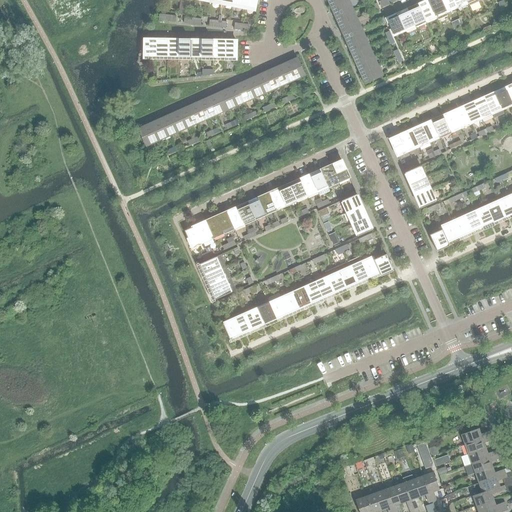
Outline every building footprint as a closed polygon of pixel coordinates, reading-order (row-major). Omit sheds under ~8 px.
[(244,0),(243,7),(255,9),(256,0),(244,0)] [(331,8),(335,17),(352,10),(348,0),(331,8)] [(428,0),(418,5),(425,20),(435,16),(428,0)] [(440,0),(428,0),(435,16),(437,20),(447,15),(445,11),(440,0)] [(453,0),(440,0),(445,11),(456,6),(453,0)] [(418,5),(407,10),(414,25),(425,20),(418,5)] [(352,10),(335,17),(339,27),(356,19),(352,10)] [(404,30),(414,25),(407,10),(397,14),(404,30)] [(393,34),(404,30),(397,14),(386,19),(393,34)] [(341,31),(343,35),(360,28),(358,23),(356,19),(339,27),(341,31)] [(343,35),(348,45),(364,38),(360,28),(343,35)] [(369,47),(364,38),(348,45),(352,54),(369,47)] [(156,57),(156,40),(144,40),(144,57),(145,57),(145,59),(151,59),(151,57),(156,57)] [(167,40),(156,40),(156,57),(167,57),(167,40)] [(179,40),(167,40),(167,57),(178,57),(179,40)] [(190,40),(179,40),(178,57),(190,57),(190,40)] [(201,40),(190,40),(190,57),(201,58),(201,40)] [(213,58),(213,41),(201,40),(201,58),(213,58)] [(224,41),(213,41),(213,58),(224,58),(224,41)] [(236,41),(224,41),(224,58),(236,58),(236,41)] [(373,56),(369,47),(352,54),(356,64),(373,56)] [(377,66),(373,56),(356,64),(360,73),(377,66)] [(293,61),(283,65),(290,82),(300,77),(293,61)] [(283,65),(274,69),(281,86),(290,82),(283,65)] [(381,76),(377,66),(360,73),(364,83),(381,76)] [(274,69),(264,73),(272,90),(281,86),(274,69)] [(272,90),(264,73),(255,77),(262,94),(272,90)] [(262,94),(255,77),(246,81),(253,98),(262,94)] [(253,98),(246,81),(236,86),(244,102),(253,98)] [(244,102),(236,86),(227,90),(234,106),(244,102)] [(505,88),(494,93),(501,108),(511,104),(505,88)] [(218,94),(225,111),(234,106),(227,90),(218,94)] [(491,113),(501,108),(494,93),(484,98),(491,113)] [(208,98),(216,115),(225,111),(218,94),(208,98)] [(199,102),(206,119),(216,115),(208,98),(199,102)] [(484,98),(474,102),(480,118),(491,113),(484,98)] [(199,102),(190,106),(197,123),(206,119),(199,102)] [(470,122),(480,118),(474,102),(463,107),(470,122)] [(197,123),(190,106),(180,111),(188,127),(197,123)] [(470,122),(463,107),(453,111),(460,127),(470,122)] [(188,127),(180,111),(171,115),(178,131),(188,127)] [(449,132),(460,127),(453,111),(442,116),(449,132)] [(178,131),(171,115),(162,119),(169,136),(178,131)] [(449,132),(442,116),(432,121),(439,136),(449,132)] [(169,136),(162,119),(152,123),(160,140),(169,136)] [(428,141),(439,136),(432,121),(421,125),(428,141)] [(150,144),(160,140),(152,123),(142,127),(150,144)] [(421,125),(411,130),(418,145),(428,141),(421,125)] [(407,150),(418,145),(411,130),(401,135),(407,150)] [(407,150),(401,135),(390,140),(396,155),(407,150)] [(331,166),(337,181),(348,176),(341,161),(331,166)] [(331,166),(320,170),(327,186),(337,181),(331,166)] [(410,185),(425,178),(419,166),(404,173),(410,185)] [(310,175),(316,191),(327,186),(320,170),(310,175)] [(310,175),(299,180),(306,195),(316,191),(310,175)] [(430,190),(425,178),(410,185),(415,197),(430,190)] [(289,184),(296,200),(306,195),(299,180),(289,184)] [(289,184),(278,189),(285,204),(296,200),(289,184)] [(268,194),(275,209),(285,204),(278,189),(268,194)] [(430,190),(415,197),(420,209),(435,202),(430,190)] [(268,194),(257,198),(264,214),(275,209),(268,194)] [(347,213),(362,206),(356,194),(341,201),(347,213)] [(505,217),(511,214),(511,202),(509,196),(497,201),(505,217)] [(247,203),(254,218),(264,214),(257,198),(247,203)] [(497,201),(486,207),(493,223),(505,217),(497,201)] [(247,203),(237,208),(243,223),(254,218),(247,203)] [(347,213),(352,225),(367,218),(362,206),(347,213)] [(482,228),(493,223),(486,207),(474,212),(482,228)] [(243,223),(237,208),(226,212),(233,228),(243,223)] [(325,208),(318,211),(320,217),(328,214),(325,208)] [(226,212),(216,217),(223,232),(233,228),(226,212)] [(474,212),(463,217),(470,233),(482,228),(474,212)] [(223,232),(216,217),(205,222),(212,237),(223,232)] [(459,238),(470,233),(463,217),(451,222),(459,238)] [(372,230),(367,218),(352,225),(357,237),(372,230)] [(205,222),(195,226),(202,242),(212,237),(205,222)] [(439,227),(441,230),(447,243),(448,243),(459,238),(451,222),(439,227)] [(202,242),(195,226),(184,231),(191,246),(202,242)] [(449,246),(448,243),(447,243),(441,230),(429,235),(432,241),(431,242),(432,242),(437,252),(449,246)] [(335,232),(329,235),(333,245),(339,242),(335,232)] [(380,273),(379,273),(381,277),(393,271),(389,261),(390,261),(390,260),(389,261),(386,254),(375,259),(374,260),(380,273)] [(199,264),(204,277),(226,267),(221,255),(199,264)] [(368,278),(379,273),(380,273),(374,260),(375,259),(373,257),(361,262),(368,278)] [(357,283),(368,278),(361,262),(350,267),(357,283)] [(204,277),(209,288),(231,278),(226,267),(204,277)] [(345,288),(357,283),(350,267),(338,272),(345,288)] [(334,294),(345,288),(338,272),(326,277),(334,294)] [(322,299),(334,294),(326,277),(315,283),(322,299)] [(209,288),(215,300),(236,290),(231,278),(209,288)] [(322,299),(315,283),(303,288),(311,304),(322,299)] [(311,304),(303,288),(292,293),(299,309),(311,304)] [(299,309),(292,293),(280,298),(288,314),(299,309)] [(288,314),(280,298),(269,303),(276,319),(288,314)] [(265,324),(276,319),(269,303),(257,308),(265,324)] [(253,329),(265,324),(257,308),(246,313),(253,329)] [(253,329),(246,313),(234,318),(242,335),(253,329)] [(229,340),(242,335),(234,318),(222,324),(229,340)] [(478,428),(461,434),(465,444),(491,435),(489,431),(480,434),(478,428)] [(492,439),(491,435),(465,444),(468,454),(486,448),(484,442),(492,439)] [(425,443),(417,446),(425,468),(433,466),(425,443)] [(411,445),(406,446),(409,455),(414,453),(411,445)] [(431,456),(439,453),(436,446),(429,448),(431,456)] [(487,453),(486,448),(468,454),(471,464),(498,454),(496,450),(487,453)] [(394,452),(396,457),(403,455),(401,449),(394,452)] [(499,458),(498,454),(471,464),(475,473),(492,467),(490,461),(495,460),(499,458)] [(446,462),(444,456),(433,460),(436,466),(446,462)] [(445,467),(438,469),(440,475),(447,473),(445,467)] [(475,473),(478,483),(505,474),(503,469),(494,472),(492,467),(475,473)] [(433,472),(422,475),(432,502),(436,500),(433,492),(439,489),(433,472)] [(482,492),(482,493),(498,486),(499,487),(499,486),(497,480),(506,477),(505,474),(478,483),(474,484),(478,494),(482,492)] [(422,475),(413,479),(420,497),(425,495),(428,503),(432,502),(422,475)] [(413,479),(404,482),(413,509),(417,507),(414,499),(420,497),(413,479)] [(404,482),(394,486),(400,503),(406,501),(409,510),(413,509),(404,482)] [(394,486),(384,489),(392,511),(397,511),(395,505),(400,503),(394,486)] [(478,494),(472,496),(476,506),(493,499),(492,494),(500,491),(499,487),(498,486),(482,493),(482,492),(478,494)] [(392,511),(384,489),(375,492),(381,511),(386,508),(387,511),(392,511)] [(375,492),(365,496),(370,511),(376,511),(381,511),(375,492)] [(370,511),(365,496),(355,499),(359,511),(370,511)] [(493,499),(476,506),(478,511),(489,511),(506,506),(504,502),(495,505),(493,499)]
